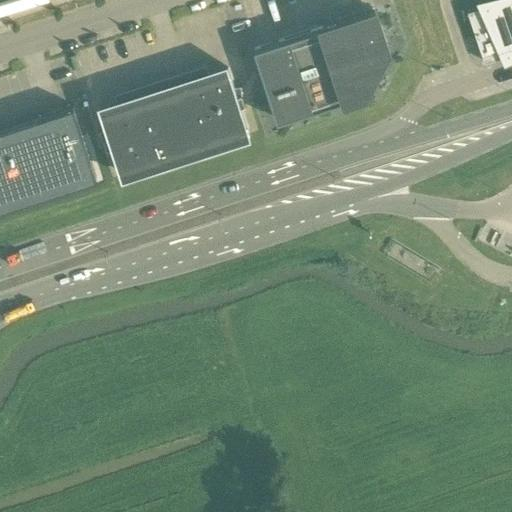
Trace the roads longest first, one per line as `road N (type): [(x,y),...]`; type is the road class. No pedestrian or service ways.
road 1 (primary): [(511,107),(61,245)]
road 2 (primary): [(114,275),(320,211),(511,131)]
road 3 (unclassified): [(0,53),(163,0)]
road 4 (primary): [(0,321),(114,275)]
